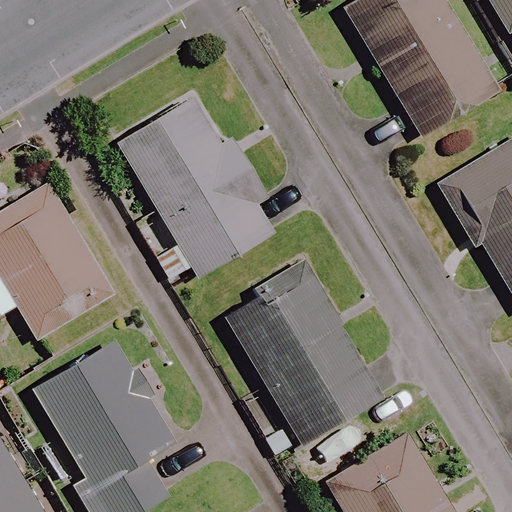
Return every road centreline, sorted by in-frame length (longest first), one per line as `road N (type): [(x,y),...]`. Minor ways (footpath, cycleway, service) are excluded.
road 1 (residential): [(278,511),(4,49)]
road 2 (residential): [(511,429),(270,0)]
